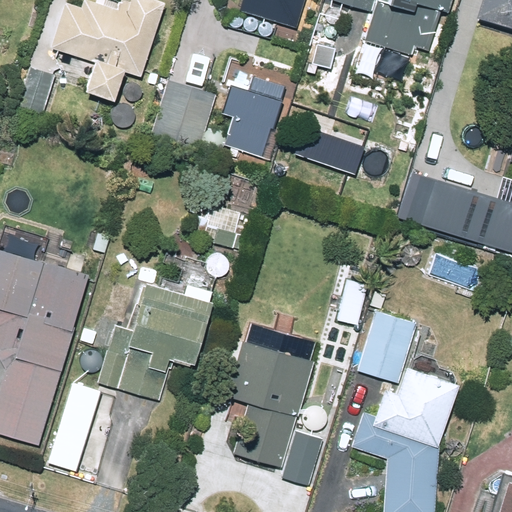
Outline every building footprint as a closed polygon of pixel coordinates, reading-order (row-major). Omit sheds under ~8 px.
[(135,68),(155,0),(111,0),(110,2),(104,0),(75,0),(74,0),(57,0),(45,41),(84,52),(76,80),(104,89),(113,62),(135,68)] [(239,0),(238,5),(301,23),(307,0),(239,0)] [(350,0),(370,5),(361,35),(407,49),(410,41),(423,44),(435,1),(442,2),(442,0),(350,0)] [(511,21),(511,0),(469,0),(468,7),(511,21)] [(326,61),(330,42),(311,38),(307,58),(326,61)] [(38,110),(50,69),(25,62),(13,103),(38,110)] [(218,152),(234,95),(162,76),(161,79),(151,76),(139,118),(149,121),(146,133),(218,152)] [(438,132),(443,111),(427,107),(422,128),(438,132)] [(511,202),(410,168),(397,207),(511,246),(511,202)] [(210,238),(236,245),(241,225),(232,223),(236,209),(208,202),(203,221),(188,216),(185,228),(211,235),(210,238)] [(93,229),(88,245),(102,250),(107,233),(93,229)] [(82,268),(0,244),(0,362),(0,363),(0,428),(33,439),(67,323),(66,322),(82,268)] [(186,355),(205,294),(201,293),(204,284),(177,276),(174,284),(150,277),(153,269),(140,265),(133,287),(109,280),(98,314),(113,319),(104,347),(102,346),(93,377),(155,396),(168,354),(181,359),(183,354),(186,355)] [(358,319),(367,275),(344,270),(335,315),(358,319)] [(371,286),(366,303),(378,306),(382,290),(371,286)] [(368,407),(357,404),(346,438),(382,450),(378,511),(428,511),(434,439),(429,438),(449,376),(398,359),(412,318),(371,305),(363,330),(359,328),(354,344),(358,345),(351,365),(391,378),(389,384),(377,380),(368,407)] [(277,461),(307,353),(303,352),(309,333),(289,328),(292,316),(279,312),(276,324),(246,316),(241,334),(235,332),(219,388),(243,394),(228,447),(277,461)] [(482,341),(480,352),(491,354),(493,342),(482,341)] [(306,480),(318,435),(289,427),(277,473),(306,480)] [(511,511),(511,471),(500,468),(493,490),(478,486),(470,511),(511,511)]
